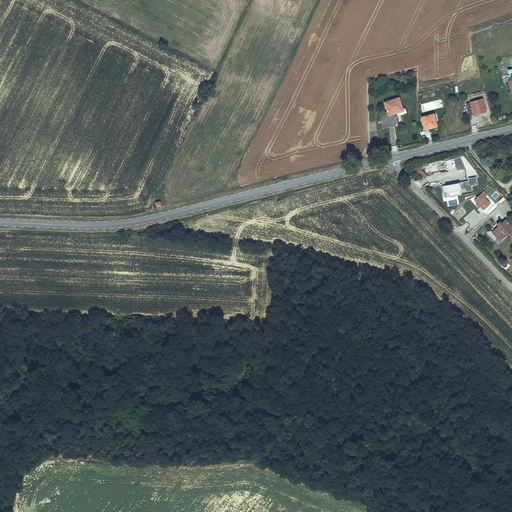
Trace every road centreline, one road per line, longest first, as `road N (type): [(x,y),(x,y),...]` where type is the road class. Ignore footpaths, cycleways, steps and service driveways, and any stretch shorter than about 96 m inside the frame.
road 1 (primary): [(0,221),(118,223),(389,158)]
road 2 (residential): [(511,287),(389,158)]
road 3 (primary): [(389,158),(511,127)]
